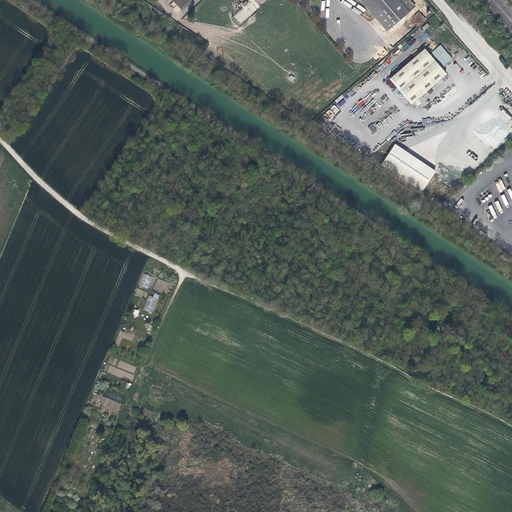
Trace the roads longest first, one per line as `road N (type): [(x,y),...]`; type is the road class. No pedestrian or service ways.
road 1 (track): [(511,427),(79,214),(0,139)]
road 2 (track): [(89,484),(184,272)]
